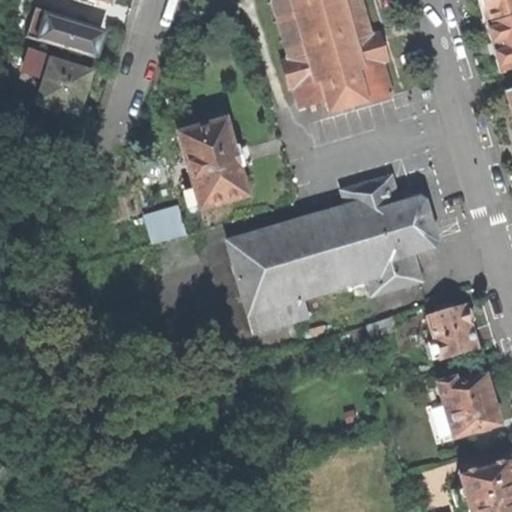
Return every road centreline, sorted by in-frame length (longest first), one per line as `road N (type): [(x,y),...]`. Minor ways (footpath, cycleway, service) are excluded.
road 1 (residential): [(511,295),(424,0)]
road 2 (residential): [(104,149),(156,0)]
